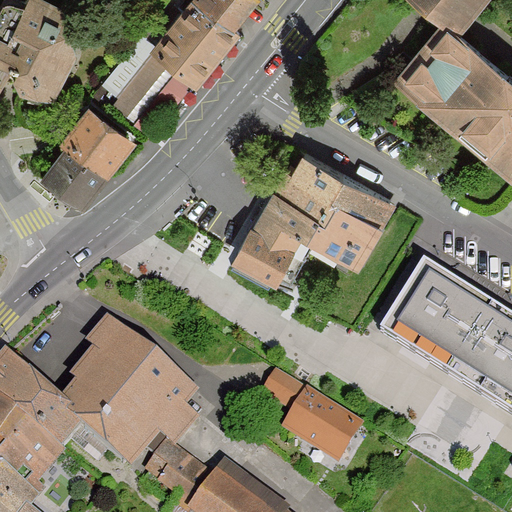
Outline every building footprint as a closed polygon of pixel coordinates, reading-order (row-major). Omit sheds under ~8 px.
[(59,99),(86,53),(105,23),(55,0),(35,0),(33,4),(25,0),(7,0),(4,4),(0,1),(0,99),(1,101),(24,59),(30,63),(24,75),(30,93),(59,99)] [(260,0),(199,0),(160,49),(146,37),(100,95),(105,100),(70,144),(74,148),(50,178),(89,209),(146,136),(195,80),(203,85),(248,30),(241,24),(260,0)] [(165,0),(125,0),(112,16),(137,36),(165,0)] [(511,67),(462,27),(483,0),(423,0),(441,15),(393,75),(511,170),(511,67)] [(388,209),(292,152),(227,261),(265,283),(292,238),(350,272),(388,209)] [(511,320),(429,266),(385,333),(511,415),(511,320)] [(0,511),(37,511),(31,507),(46,489),(38,482),(79,429),(130,468),(159,430),(169,439),(177,444),(199,416),(185,405),(197,389),(108,320),(89,343),(93,346),(70,376),(76,380),(61,400),(39,383),(43,377),(17,357),(7,349),(0,357),(0,511)] [(363,426),(276,373),(262,394),(289,411),(278,430),(338,467),(363,426)] [(213,472),(177,444),(169,439),(146,467),(179,493),(172,501),(187,511),(291,511),(294,508),(223,459),(213,472)]
